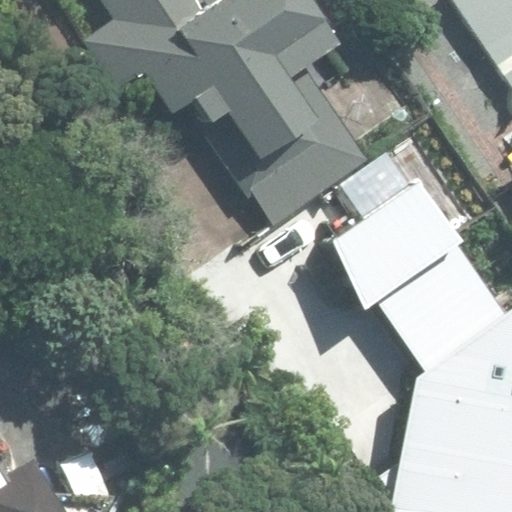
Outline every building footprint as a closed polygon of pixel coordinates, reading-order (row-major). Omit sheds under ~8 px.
[(149,108),(166,96),(169,93),(245,206),(257,222),(351,154),(317,106),(283,57),(312,35),(286,0),(87,0),(100,17),(68,38),(80,55),(110,100),(133,84),(149,108)] [(511,0),(440,0),(437,2),(507,100),(511,96),(511,0)] [(417,129),(392,146),(407,170),(432,153),(417,129)] [(419,210),(349,259),(411,346),(406,407),(392,407),(378,501),(386,511),(485,511),(496,453),(511,455),(511,401),(511,402),(511,396),(511,300),(491,314),(419,210)] [(0,511),(59,511),(16,444),(0,453),(0,511)]
